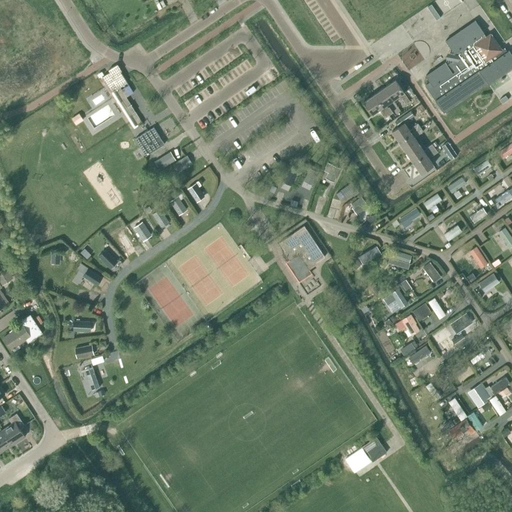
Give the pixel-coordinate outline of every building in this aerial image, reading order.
[(5,0),(0,0),(0,92),(34,72),(41,85),(73,66),(63,49),(71,45),(52,13),(41,20),(29,0),(16,0),(8,4),(5,0)] [(437,17),(441,14),(433,1),(428,3),(437,17)] [(425,85),(443,112),(487,82),(489,85),(511,69),(511,54),(509,50),(504,53),(490,34),(486,37),(476,21),(446,41),(457,58),(447,65),(446,63),(426,76),(430,82),(425,85)] [(110,72),(111,73),(118,84),(125,79),(118,67),(110,72)] [(122,89),(120,87),(127,82),(125,79),(118,84),(111,73),(103,78),(118,103),(124,100),(127,106),(126,107),(131,114),(132,113),(139,124),(142,122),(126,97),(129,95),(125,87),(122,89)] [(395,79),(385,87),(393,99),(394,99),(401,94),(403,97),(402,98),(406,103),(410,100),(404,92),(395,79)] [(380,90),(374,94),(389,115),(393,112),(389,107),(388,107),(386,104),(388,103),(393,99),(385,87),(380,90)] [(382,111),(381,112),(385,117),(389,115),(374,94),(364,101),(372,114),(380,108),(382,111)] [(392,131),(399,141),(420,127),(418,123),(412,127),(413,128),(410,130),(404,122),(414,115),(411,111),(395,121),(399,126),(392,131)] [(71,117),(75,124),(83,119),(79,112),(71,117)] [(139,136),(135,138),(146,155),(152,152),(164,144),(154,127),(139,136)] [(421,127),(420,127),(399,141),(406,152),(419,143),(414,136),(417,134),(418,135),(423,131),(421,127)] [(503,158),(511,151),(511,141),(498,151),(503,158)] [(447,153),(453,149),(448,142),(442,146),(447,153)] [(424,151),(419,143),(406,152),(414,162),(435,148),(432,143),(426,147),(427,149),(424,151)] [(414,162),(421,173),(433,164),(428,157),(431,154),(432,156),(438,152),(435,148),(414,162)] [(161,169),(175,160),(170,152),(156,161),(161,169)] [(178,172),(191,163),(186,156),(173,164),(178,172)] [(485,170),(493,164),(487,156),(470,168),(476,176),(485,170)] [(328,173),(327,176),(326,178),(333,182),(334,179),(340,167),(332,164),(328,162),(324,171),(328,173)] [(304,180),(312,183),(318,171),(310,168),(304,180)] [(283,181),(291,184),(297,173),(289,169),(283,181)] [(452,192),(467,182),(462,175),(447,185),(452,192)] [(352,192),(354,196),(359,192),(352,182),(341,189),(346,196),(352,192)] [(188,188),(197,201),(204,196),(195,183),(188,188)] [(511,196),(511,193),(508,188),(492,199),(498,206),(511,196)] [(428,207),(443,198),(439,191),(424,201),(428,207)] [(170,201),(179,214),(186,209),(178,196),(170,201)] [(358,214),(369,206),(364,199),(353,207),(358,214)] [(399,218),(403,225),(419,214),(415,207),(399,218)] [(486,214),(481,207),(469,215),(474,222),(486,214)] [(153,213),(161,226),(169,221),(160,208),(153,213)] [(134,226),(143,239),(151,234),(142,221),(134,226)] [(511,233),(505,224),(497,230),(509,247),(511,245),(511,233)] [(299,280),(311,272),(308,267),(325,256),(304,225),(279,242),(290,259),(286,262),(299,280)] [(459,234),(454,226),(443,233),(448,241),(459,234)] [(117,239),(126,252),(134,247),(125,234),(117,239)] [(476,243),(468,249),(481,266),(488,261),(476,243)] [(361,255),(366,263),(382,252),(377,245),(361,255)] [(413,254),(392,247),(389,256),(409,263),(413,254)] [(98,256),(110,267),(117,260),(105,249),(98,256)] [(86,252),(84,250),(81,253),(87,259),(91,255),(86,251),(86,252)] [(68,259),(73,262),(77,255),(73,252),(68,259)] [(51,253),(51,261),(60,262),(61,254),(51,253)] [(356,259),(353,264),(358,268),(361,263),(356,259)] [(432,260),(424,265),(435,282),(443,277),(432,260)] [(75,275),(72,281),(78,284),(81,279),(83,276),(96,284),(101,276),(88,267),(80,262),(76,267),(79,269),(75,275)] [(5,267),(0,270),(0,281),(2,285),(14,278),(6,266),(5,267)] [(499,282),(493,273),(478,283),(485,292),(499,282)] [(406,280),(401,283),(404,288),(406,292),(411,289),(406,280)] [(382,282),(372,288),(377,295),(387,289),(382,282)] [(379,300),(385,309),(406,294),(400,285),(379,300)] [(96,303),(98,296),(78,290),(76,297),(96,303)] [(439,312),(431,299),(425,304),(433,316),(439,312)] [(421,306),(414,311),(423,324),(430,320),(421,306)] [(410,312),(400,318),(414,339),(424,333),(410,312)] [(23,324),(4,337),(11,349),(26,339),(28,343),(43,333),(33,318),(30,314),(20,321),(23,324)] [(469,314),(453,325),(458,332),(474,320),(469,314)] [(73,330),(89,331),(90,321),(74,320),(73,330)] [(461,332),(451,339),(455,343),(464,337),(461,332)] [(447,348),(437,334),(430,339),(440,353),(447,348)] [(406,345),(410,351),(415,348),(411,342),(406,345)] [(414,364),(432,351),(427,343),(408,356),(414,364)] [(77,357),(93,354),(91,345),(75,348),(77,357)] [(486,349),(471,360),(476,367),(491,356),(486,349)] [(446,368),(443,363),(437,367),(440,372),(446,368)] [(447,375),(452,382),(465,372),(461,366),(447,375)] [(93,367),(85,370),(92,389),(99,387),(93,367)] [(443,371),(438,375),(442,380),(446,377),(443,371)] [(503,373),(490,382),(495,389),(508,381),(503,373)] [(441,400),(429,382),(421,387),(434,405),(441,400)] [(485,388),(490,396),(494,394),(492,391),(489,385),(485,388)] [(503,396),(510,391),(507,387),(500,392),(503,396)] [(484,401),(475,389),(469,393),(477,406),(484,401)] [(508,411),(496,394),(490,398),(502,415),(508,411)] [(468,415),(456,397),(449,401),(461,419),(468,415)] [(485,411),(492,407),(488,401),(482,406),(485,411)] [(484,425),(474,410),(468,414),(477,429),(484,425)] [(11,445),(25,436),(19,428),(24,425),(17,413),(9,418),(12,423),(1,430),(11,445)] [(447,429),(460,420),(458,416),(452,421),(451,419),(443,424),(447,429)] [(504,437),(511,433),(507,427),(501,432),(504,437)] [(0,452),(11,445),(1,430),(0,431),(0,452)] [(387,452),(377,437),(362,447),(373,462),(387,452)]
